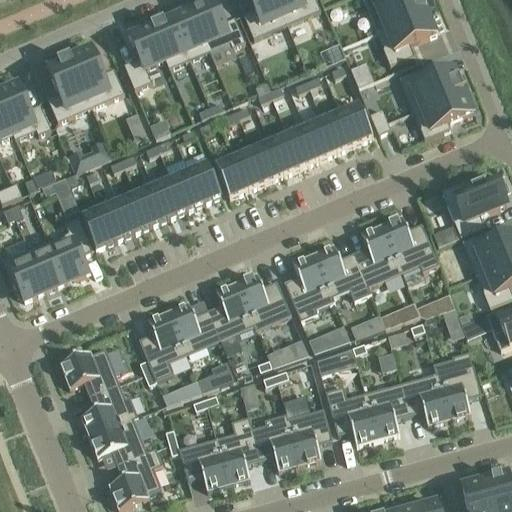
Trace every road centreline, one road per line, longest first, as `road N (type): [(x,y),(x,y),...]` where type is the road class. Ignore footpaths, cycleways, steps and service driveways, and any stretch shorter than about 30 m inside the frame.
road 1 (residential): [(501,141),(12,349)]
road 2 (residential): [(511,444),(257,511)]
road 3 (residential): [(12,349),(77,511)]
road 4 (residential): [(145,0),(0,62)]
road 5 (residential): [(444,0),(501,141)]
